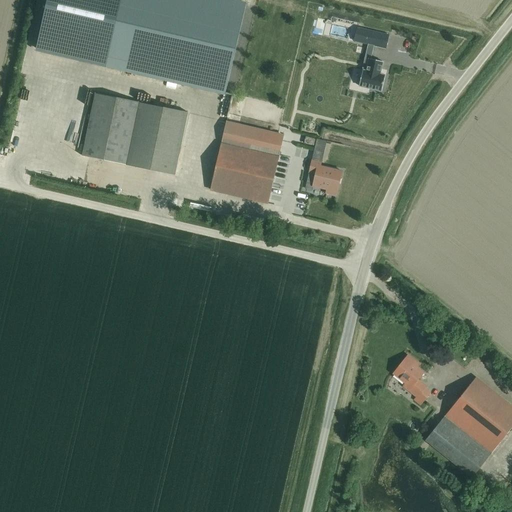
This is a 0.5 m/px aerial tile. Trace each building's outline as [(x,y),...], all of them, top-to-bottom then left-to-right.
[(47,0),(36,49),(106,65),(117,19),(117,18),(121,0),(47,0)] [(121,0),(106,65),(225,93),(246,5),(223,0),(121,0)] [(372,43),(372,46),(385,49),(389,35),(357,28),(355,38),(372,43)] [(380,75),(382,62),(369,59),(366,71),(362,71),(359,86),(381,91),(385,76),(380,75)] [(83,88),(75,149),(170,161),(178,101),(83,88)] [(279,153),(283,136),(226,123),(222,139),(279,153)] [(316,146),(317,140),(305,137),(304,143),(316,146)] [(279,153),(222,139),(210,190),(267,203),(279,153)] [(339,142),(334,148),(340,153),(345,147),(339,142)] [(336,196),(341,171),(320,166),(321,162),(312,160),(309,173),(316,175),(313,186),(327,190),(326,193),(336,196)] [(400,328),(394,333),(399,339),(404,334),(400,328)] [(404,386),(415,396),(412,400),(419,405),(429,393),(424,389),(425,387),(417,380),(422,373),(415,367),(417,365),(407,357),(394,373),(406,383),(404,386)] [(511,407),(476,378),(445,416),(491,453),(511,426),(511,407)] [(430,415),(434,408),(428,405),(424,412),(430,415)] [(491,453),(445,416),(425,441),(471,477),(491,453)]
